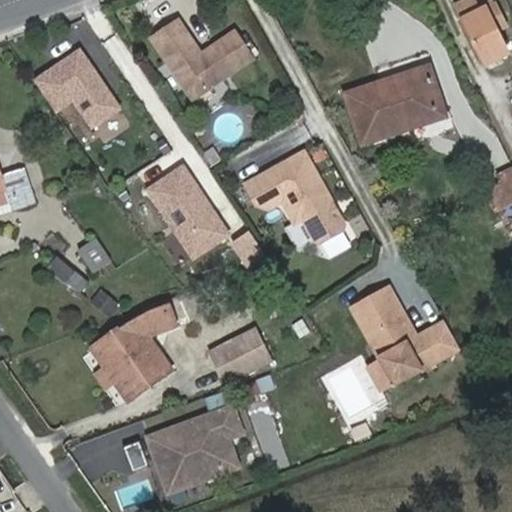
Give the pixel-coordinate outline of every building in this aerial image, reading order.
[(482,11),(476,0),(467,0),(457,5),(488,66),(511,54),(497,30),(507,25),(496,3),(482,11)] [(494,0),(476,0),(482,11),(496,3),(494,0)] [(179,22),(152,40),(193,101),(252,61),(236,33),(202,56),(179,22)] [(126,111),(81,49),(34,83),(58,117),(73,107),(93,135),(126,111)] [(347,94),(363,145),(446,118),(431,67),(347,94)] [(305,152),(247,187),(258,207),(272,211),(285,203),(298,225),(307,220),(319,240),(326,242),(346,230),(348,223),(305,152)] [(233,234),(184,161),(144,187),(194,261),(233,234)] [(0,206),(12,203),(14,211),(38,203),(27,170),(5,177),(0,163),(0,206)] [(498,216),(511,208),(511,170),(482,185),(498,216)] [(81,252),(95,273),(111,261),(97,240),(81,252)] [(81,294),(91,281),(58,255),(48,268),(81,294)] [(385,288),(350,309),(380,360),(415,339),(385,288)] [(100,289),(90,304),(111,318),(121,303),(100,289)] [(129,325),(94,351),(106,369),(97,376),(107,390),(116,384),(129,402),(174,370),(152,338),(179,326),(171,305),(162,308),(142,318),(129,325)] [(212,352),(228,383),(272,361),(256,330),(212,352)] [(256,377),(258,393),(275,390),(272,375),(256,377)] [(242,434),(233,408),(150,439),(159,465),(174,460),(184,488),(229,471),(219,443),(228,439),(242,434)] [(219,443),(229,471),(239,468),(228,439),(219,443)] [(149,469),(140,443),(124,449),(133,475),(149,469)] [(159,465),(170,493),(184,488),(174,460),(159,465)] [(148,478),(115,490),(122,511),(156,498),(148,478)]
